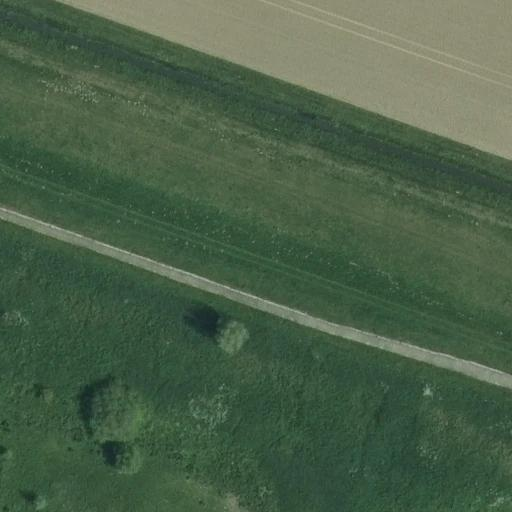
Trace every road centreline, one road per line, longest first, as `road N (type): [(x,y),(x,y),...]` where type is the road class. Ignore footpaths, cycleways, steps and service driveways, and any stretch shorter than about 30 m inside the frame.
road 1 (track): [(511,223),(0,45)]
road 2 (track): [(0,224),(511,402)]
road 3 (track): [(511,346),(0,169)]
road 4 (track): [(511,273),(0,100)]
road 5 (track): [(41,0),(511,164)]
